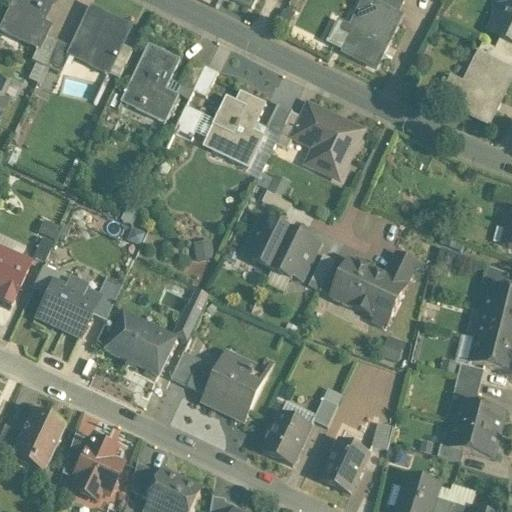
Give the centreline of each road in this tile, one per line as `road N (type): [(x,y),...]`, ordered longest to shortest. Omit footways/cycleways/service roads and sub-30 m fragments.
road 1 (residential): [(171,0),(511,167)]
road 2 (residential): [(327,511),(0,355)]
